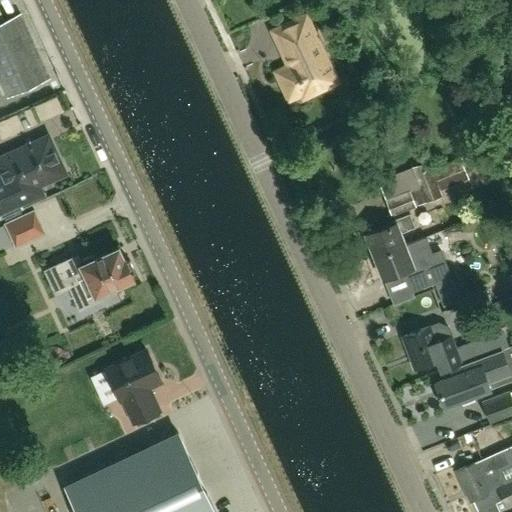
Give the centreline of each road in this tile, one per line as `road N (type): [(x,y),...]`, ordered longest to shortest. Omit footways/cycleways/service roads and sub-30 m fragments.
road 1 (tertiary): [(281,511),(43,0)]
road 2 (unclassified): [(422,511),(185,0)]
